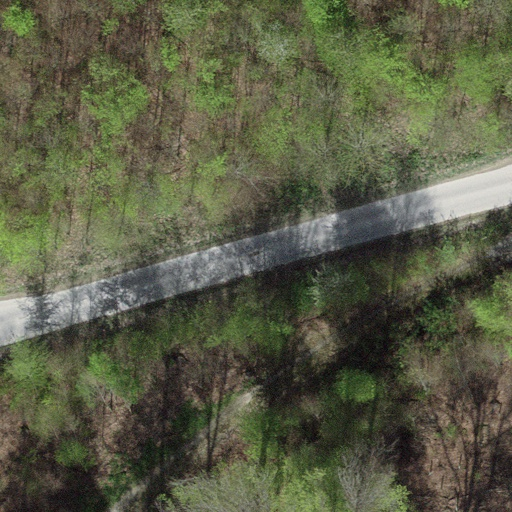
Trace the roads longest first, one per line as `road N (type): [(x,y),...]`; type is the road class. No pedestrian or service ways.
road 1 (unclassified): [(511,183),(0,329)]
road 2 (track): [(138,511),(319,365),(511,246)]
